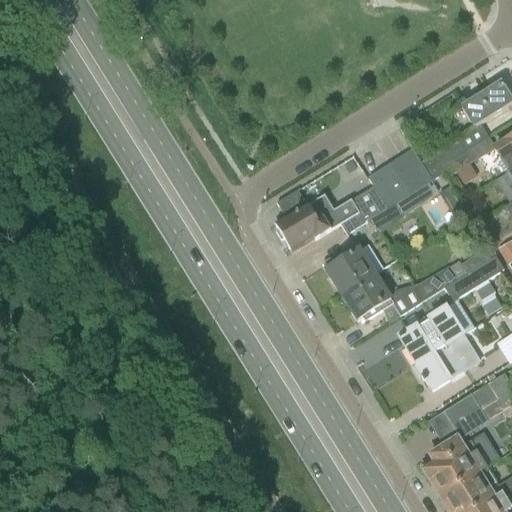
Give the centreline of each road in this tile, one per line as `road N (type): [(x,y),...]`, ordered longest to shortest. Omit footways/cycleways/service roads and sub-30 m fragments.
road 1 (residential): [(420,511),(241,227),(239,211),(248,193),(511,33)]
road 2 (primary): [(384,511),(66,0)]
road 3 (primary): [(25,0),(343,511)]
